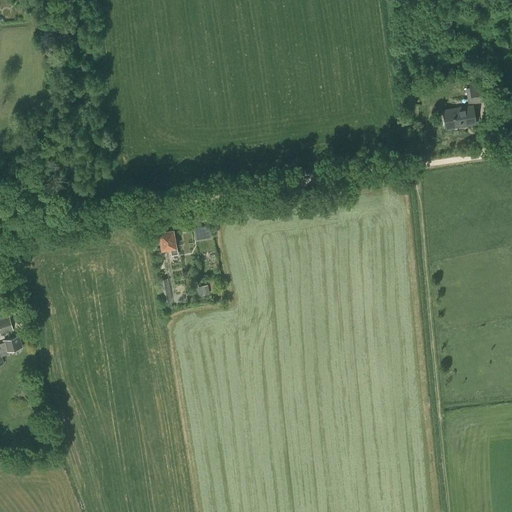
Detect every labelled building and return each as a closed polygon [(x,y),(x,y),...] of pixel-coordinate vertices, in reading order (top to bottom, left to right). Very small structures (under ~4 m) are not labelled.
[(489,101),(488,89),(483,90),(482,83),(469,85),(469,87),(465,88),(468,104),(472,103),(472,104),(485,102),(485,101),(489,101)] [(472,105),(442,110),(445,129),(475,124),(472,105)] [(213,238),(213,225),(196,225),(196,238),(213,238)] [(173,239),(172,231),(159,233),(162,249),(170,247),(171,255),(178,254),(175,239),(173,239)] [(158,280),(162,302),(171,300),(167,278),(158,280)] [(210,294),(208,285),(197,287),(199,296),(210,294)] [(0,316),(0,334),(13,331),(8,314),(0,316)] [(0,364),(4,363),(2,356),(9,354),(8,351),(22,347),(19,335),(2,340),(3,342),(0,343),(0,364)]
